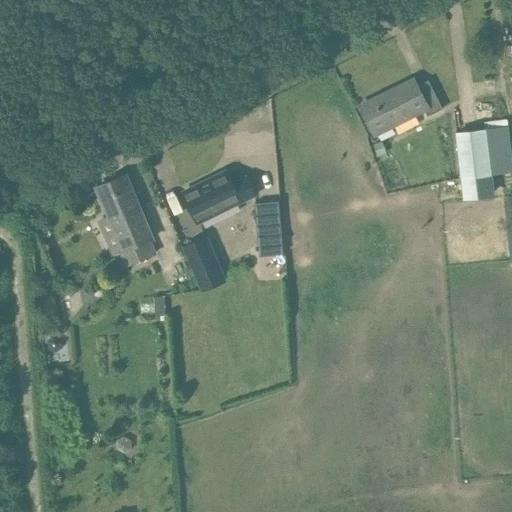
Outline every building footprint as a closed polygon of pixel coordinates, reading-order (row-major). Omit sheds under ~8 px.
[(419,88),(414,79),(361,106),(375,134),(425,109),(428,116),(442,108),(430,83),(419,88)] [(511,171),(511,161),(508,126),(456,132),(464,200),(495,196),(492,174),(511,171)] [(382,141),(373,144),(378,156),(387,153),(382,141)] [(233,184),(227,171),(183,193),(197,222),(255,194),(247,177),(233,184)] [(97,187),(125,250),(121,251),(127,265),(155,253),(150,242),(150,240),(153,239),(126,175),(97,187)] [(279,201),(255,203),(259,256),(284,254),(279,201)] [(184,248),(202,291),(224,282),(207,239),(184,248)] [(156,315),(165,315),(164,296),(155,297),(156,315)]
